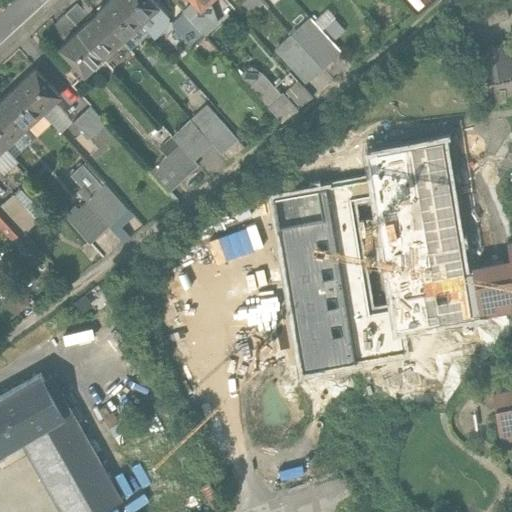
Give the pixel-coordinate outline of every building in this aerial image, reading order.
[(119,0),(110,0),(97,13),(121,40),(140,23),(119,0)] [(153,0),(119,0),(140,23),(154,37),(168,25),(168,16),(159,6),(153,0)] [(245,0),(244,1),(253,11),(263,2),(261,0),(245,0)] [(504,0),(483,0),(480,1),(488,23),(509,15),(504,0)] [(196,1),(184,11),(200,30),(212,19),(201,7),(196,1)] [(65,15),(78,30),(90,19),(77,4),(65,15)] [(327,4),(316,15),(324,23),(336,13),(327,4)] [(200,30),(184,11),(172,22),(172,25),(191,46),(204,34),(200,30)] [(90,19),(78,30),(102,57),(121,40),(97,13),(90,19)] [(68,39),(78,30),(65,15),(54,24),(68,39)] [(341,49),(311,16),(275,48),(305,81),(341,49)] [(68,39),(60,46),(78,67),(72,72),(78,79),(102,57),(78,30),(68,39)] [(504,42),(482,45),(486,76),(508,72),(504,42)] [(36,68),(17,84),(42,111),(60,95),(36,68)] [(262,73),(250,84),(263,99),(270,106),(282,95),(262,73)] [(284,98),(293,110),(312,96),(301,83),(284,98)] [(17,84),(0,99),(0,103),(23,128),(42,111),(17,84)] [(0,103),(0,141),(4,146),(23,128),(0,103)] [(192,118),(212,142),(222,153),(239,138),(210,104),(192,118)] [(91,105),(73,122),(82,132),(73,140),(88,157),(97,149),(89,139),(107,122),(91,105)] [(173,137),(194,159),(212,142),(192,118),(173,137)] [(372,177),(273,194),(303,369),(402,352),(397,322),(479,309),(472,264),(464,265),(443,135),(367,149),(372,177)] [(199,165),(194,159),(173,137),(160,148),(168,158),(155,170),(169,185),(173,181),(177,185),(199,165)] [(87,200),(109,224),(129,206),(107,182),(103,185),(84,163),(71,175),(83,188),(79,191),(87,200)] [(14,194),(2,204),(24,229),(27,231),(38,221),(14,194)] [(79,208),(75,204),(65,214),(90,241),(109,224),(87,200),(79,208)] [(24,229),(2,204),(0,206),(0,224),(13,239),(24,229)] [(511,238),(507,239),(511,263),(504,264),(503,259),(472,264),(479,309),(511,304),(510,300),(511,299),(511,384),(492,388),(500,432),(511,430),(511,238)] [(21,281),(33,295),(43,286),(31,273),(21,281)] [(16,310),(31,300),(22,287),(7,297),(16,310)] [(44,380),(40,374),(0,396),(0,452),(23,439),(64,511),(101,511),(121,501),(51,376),(44,380)]
